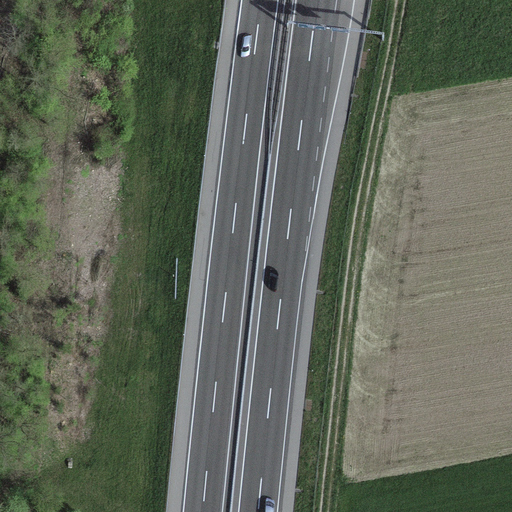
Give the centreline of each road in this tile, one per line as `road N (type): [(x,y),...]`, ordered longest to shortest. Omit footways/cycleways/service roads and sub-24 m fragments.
road 1 (track): [(401,0),(354,252),(324,511)]
road 2 (motorway): [(260,0),(202,511)]
road 3 (motorway): [(258,511),(316,0)]
